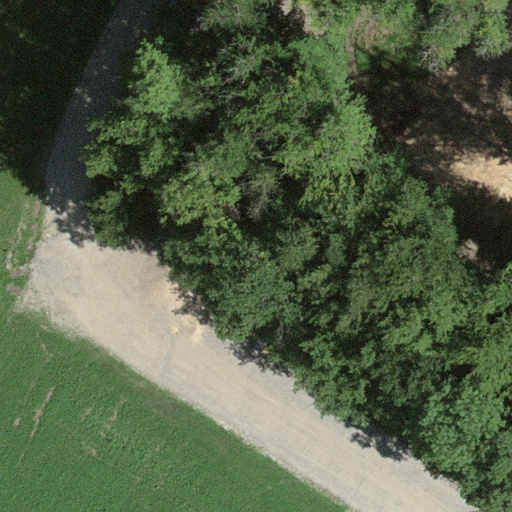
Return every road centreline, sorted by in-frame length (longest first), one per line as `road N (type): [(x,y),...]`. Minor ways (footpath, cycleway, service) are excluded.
road 1 (track): [(79,282),(415,511)]
road 2 (track): [(79,282),(65,117),(131,0)]
